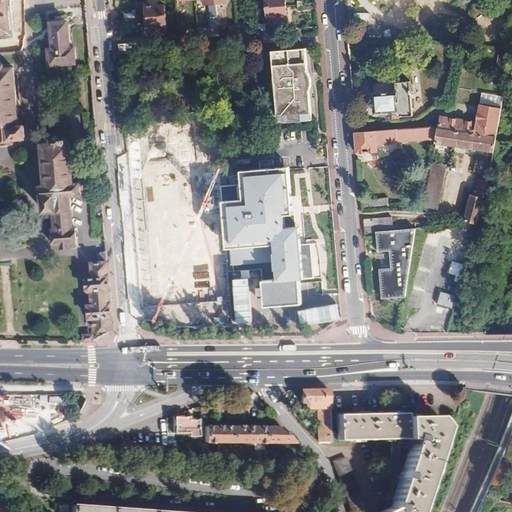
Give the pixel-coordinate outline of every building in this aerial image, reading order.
[(0,0),(0,33),(19,31),(16,0),(0,0)] [(157,0),(148,0),(146,0),(148,35),(161,34),(160,26),(166,26),(165,5),(158,6),(157,0)] [(266,0),(268,18),(274,17),(275,24),(287,23),(285,0),(266,0)] [(58,21),(51,21),(53,46),(48,47),(50,68),(77,66),(75,44),(71,45),(69,20),(58,21)] [(266,24),(258,24),(259,32),(263,32),(267,31),(266,24)] [(245,25),(237,25),(238,34),(246,33),(245,25)] [(218,27),(199,29),(199,37),(202,37),(221,35),(221,27),(218,27)] [(145,42),(120,44),(121,58),(138,57),(139,57),(146,56),(145,42)] [(273,77),(273,80),(273,85),(274,90),(277,94),(278,105),(279,123),(313,121),(319,120),(312,48),(307,48),(273,52),(275,66),(275,72),(275,73),(273,77)] [(0,139),(4,139),(10,138),(10,132),(26,131),(25,117),(20,118),(15,65),(15,62),(4,63),(4,59),(0,59),(0,139)] [(396,93),(374,94),(375,113),(387,112),(388,118),(412,116),(410,81),(396,83),(396,93)] [(502,110),(486,107),(484,122),(478,121),(477,124),(443,118),(441,129),(498,137),(502,110)] [(431,127),(356,132),(357,153),(369,152),(369,146),(390,144),(390,142),(438,138),(439,129),(431,127)] [(439,129),(438,138),(437,144),(446,145),(496,152),(498,137),(441,129),(439,129)] [(47,185),(44,185),(44,189),(45,193),(46,210),(54,210),(55,226),(53,226),(53,230),(54,240),(54,245),(81,242),(79,224),(77,224),(74,196),(82,195),(81,182),(77,183),(76,178),(74,145),(73,139),(63,140),(63,138),(53,138),(53,141),(43,142),(47,185)] [(95,233),(97,233),(90,138),(87,138),(95,233)] [(491,160),(478,158),(476,172),(489,173),(491,160)] [(446,165),(433,163),(424,207),(437,210),(446,165)] [(223,201),(226,250),(231,249),(232,261),(278,258),(276,243),(276,240),(275,230),(274,225),(273,217),(274,216),(291,214),(288,170),(242,173),(243,181),(243,185),(244,199),(223,201)] [(477,196),(473,195),(467,220),(479,223),(490,180),(482,178),(477,196)] [(388,198),(361,201),(362,209),(388,207),(388,198)] [(293,226),(291,214),(274,216),(273,217),(274,225),(275,230),(276,240),(276,243),(278,258),(280,280),(268,282),(270,304),(300,301),(298,278),(322,276),(318,240),(307,241),(305,225),(293,226)] [(392,217),(365,219),(366,234),(375,233),(393,231),(392,217)] [(377,253),(389,252),(391,269),(378,270),(380,300),(405,298),(415,229),(393,231),(375,233),(377,253)] [(90,295),(94,295),(95,312),(91,312),(92,324),(96,324),(97,332),(113,331),(107,262),(100,263),(91,264),(93,282),(89,283),(90,295)] [(453,310),(457,297),(442,293),(439,306),(453,310)] [(329,389),(294,390),(294,403),(299,403),(299,409),(317,409),(317,442),(318,443),(329,443),(329,389)] [(54,405),(0,411),(3,437),(57,430),(54,405)] [(401,473),(400,472),(398,478),(399,479),(390,508),(382,511),(416,511),(436,451),(443,427),(436,417),(404,417),(404,414),(337,415),(337,442),(409,440),(408,444),(410,445),(401,473)] [(187,417),(173,417),(173,434),(187,434),(187,438),(197,438),(197,422),(187,421),(187,417)] [(281,427),(204,426),(203,442),(212,442),(212,445),(217,445),(217,442),(262,443),(262,461),(267,462),(267,443),(295,444),(288,436),(281,427)] [(207,447),(199,447),(199,454),(211,455),(219,456),(219,449),(207,448),(207,447)] [(364,511),(344,458),(331,463),(344,498),(349,511),(364,511)] [(501,492),(489,489),(485,499),(500,501),(501,492)]
